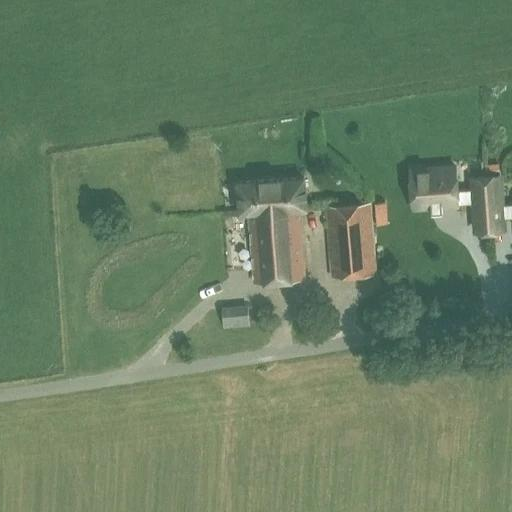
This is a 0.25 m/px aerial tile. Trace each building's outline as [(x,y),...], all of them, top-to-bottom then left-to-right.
[(489,219),(486,176),(471,177),(472,188),(457,189),(455,166),(411,169),(414,207),(431,206),(432,211),(443,211),(442,205),(474,203),(475,220),(489,219)] [(304,175),(237,180),(240,211),(248,210),(250,231),(253,281),(304,277),(299,206),(306,206),(304,175)] [(500,175),(486,176),(489,219),(511,217),(511,202),(502,204),(500,175)] [(381,221),(393,221),(392,199),(380,200),(381,221)] [(376,272),(370,201),(326,204),(331,275),(376,272)]
